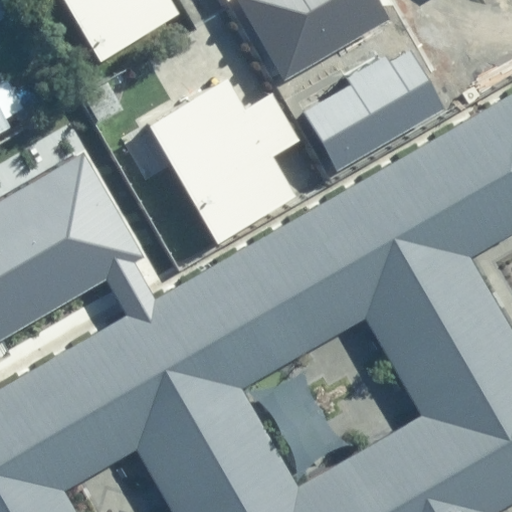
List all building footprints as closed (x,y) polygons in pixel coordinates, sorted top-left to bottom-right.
[(0,0),(0,19),(9,14),(0,0)] [(55,0),(89,55),(172,5),(169,0),(55,0)] [(218,69),(136,119),(208,237),(286,189),(264,152),(292,135),(264,89),(239,104),(218,69)] [(511,112),(0,400),(0,511),(511,511),(511,352),(453,248),(511,214),(511,112)] [(0,365),(17,354),(0,330),(0,365)]
